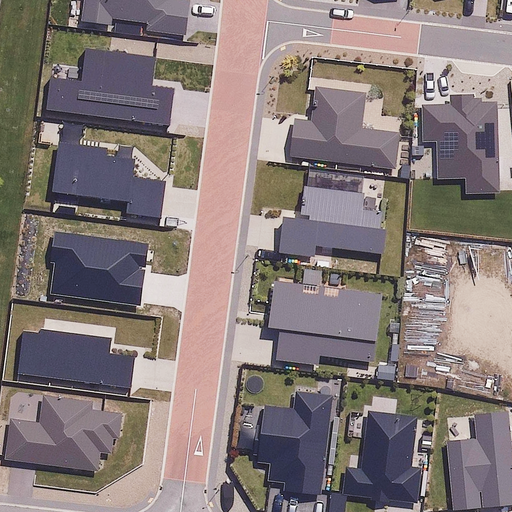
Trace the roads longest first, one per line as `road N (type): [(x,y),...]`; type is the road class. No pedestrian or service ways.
road 1 (residential): [(180,511),(241,18)]
road 2 (residential): [(241,18),(511,50)]
